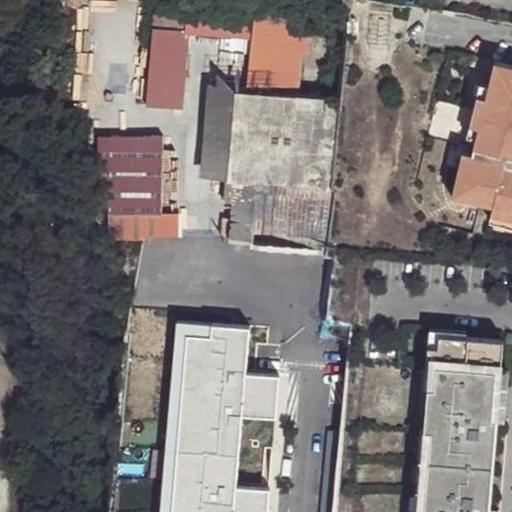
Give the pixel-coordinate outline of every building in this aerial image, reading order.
[(187,11),(185,37),(189,37),(250,41),(246,70),(273,72),(270,91),(296,94),(302,20),(187,11)] [(154,35),(151,125),(183,127),(189,37),(185,37),(154,35)] [(464,151),(455,185),(481,192),(478,201),(494,205),(510,208),(508,216),(511,217),(511,65),(494,61),(490,82),(477,135),(474,146),(482,148),(480,155),(473,153),(464,151)] [(242,89),(270,91),(273,72),(246,70),(216,69),(204,178),(233,181),(242,89)] [(467,133),(477,135),(490,82),(480,81),(467,133)] [(270,91),(242,89),(233,181),(228,236),(329,246),(334,189),(332,189),(342,98),(296,94),(270,91)] [(474,146),(473,153),(480,155),(482,148),(474,146)] [(481,192),(455,185),(452,198),(478,204),(478,201),(481,192)] [(510,208),(494,205),(492,212),(508,216),(510,208)] [(511,225),(511,217),(508,216),(492,212),(490,221),(511,225)] [(178,217),(102,220),(103,241),(146,239),(179,238),(178,217)] [(249,263),(318,271),(321,249),(251,240),(249,263)] [(270,511),(273,483),(239,479),(246,408),(279,411),(283,369),(250,366),(254,320),(228,318),(216,317),(215,328),(191,326),(189,354),(183,417),(181,441),(178,467),(174,511),(270,511)] [(431,386),(436,386),(440,334),(467,336),(468,331),(431,327),(425,385),(431,386)] [(436,386),(431,386),(427,427),(432,428),(424,511),(485,511),(486,509),(490,510),(498,419),(493,419),(498,369),(502,369),(504,340),(467,336),(440,334),(436,386)] [(498,419),(506,420),(510,370),(502,369),(498,369),(493,419),(498,419)] [(427,427),(422,427),(414,511),(424,511),(432,428),(427,427)]
